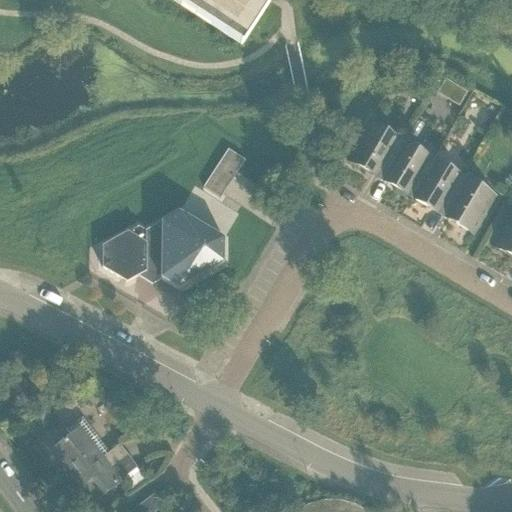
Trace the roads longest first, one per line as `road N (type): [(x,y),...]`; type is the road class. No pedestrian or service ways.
road 1 (residential): [(511,292),(361,203),(343,212),(220,408)]
road 2 (unclassified): [(220,408),(357,480),(421,497),(511,506)]
road 3 (unclassified): [(0,299),(220,408)]
